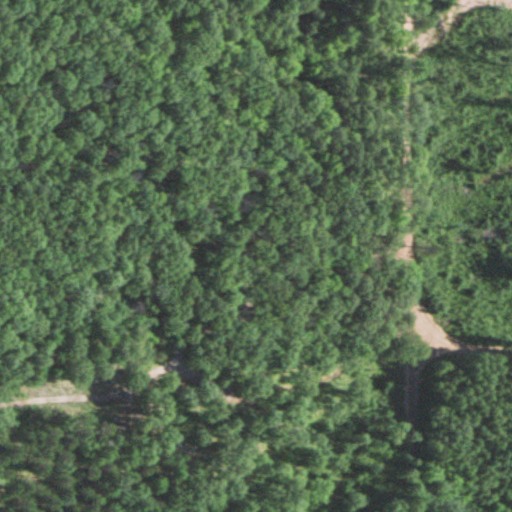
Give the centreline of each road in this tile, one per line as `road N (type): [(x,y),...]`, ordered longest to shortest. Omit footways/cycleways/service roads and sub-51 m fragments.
road 1 (residential): [(413,298),(412,0)]
road 2 (residential): [(420,511),(413,298)]
